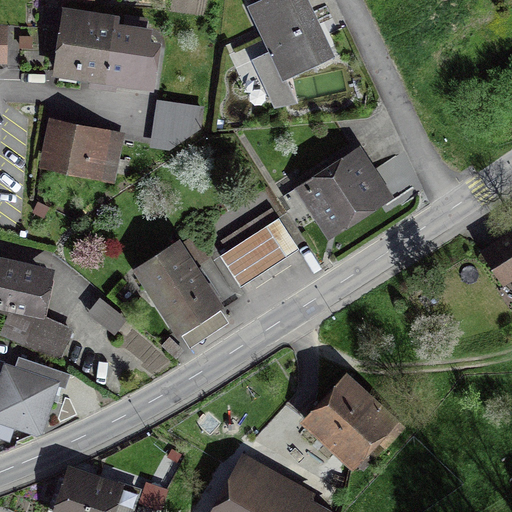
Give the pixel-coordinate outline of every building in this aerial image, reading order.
[(308,0),(275,0),(250,12),(286,87),(338,62),(308,0)] [(147,25),(69,13),(59,75),(137,87),(147,25)] [(0,29),(0,78),(12,79),(11,29),(0,29)] [(158,105),(150,149),(168,155),(200,126),(201,113),(158,105)] [(123,143),(54,132),(46,179),(116,190),(123,143)] [(367,155),(304,194),(336,244),(399,205),(367,155)] [(221,256),(241,287),(299,249),(279,218),(221,256)] [(511,232),(481,253),(509,294),(511,292),(511,232)] [(177,339),(225,308),(180,239),(132,270),(177,339)] [(42,275),(0,265),(0,304),(36,313),(44,278),(42,275)] [(124,322),(100,304),(89,320),(113,337),(124,322)] [(35,325),(9,314),(1,334),(59,359),(71,331),(38,317),(35,325)] [(16,369),(6,366),(0,384),(0,419),(39,433),(60,371),(20,357),(16,369)] [(353,385),(308,431),(357,479),(402,433),(353,385)] [(250,461),(222,511),(342,511),(250,461)] [(125,494),(71,475),(58,511),(131,511),(139,492),(127,488),(125,494)]
